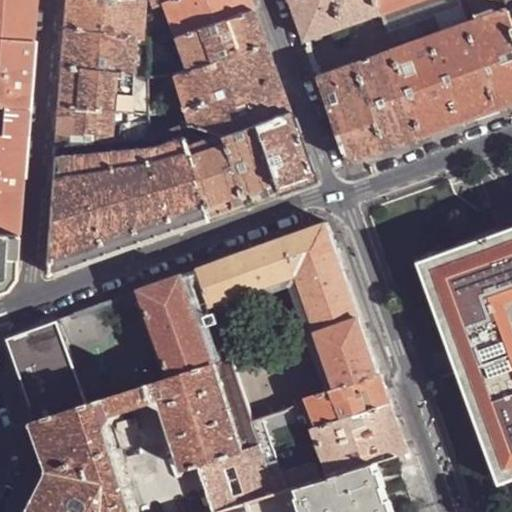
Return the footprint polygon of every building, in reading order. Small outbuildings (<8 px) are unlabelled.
[(0,0),(0,230),(19,231),(35,0),(0,0)] [(132,34),(144,35),(152,4),(150,0),(64,0),(64,8),(63,26),(132,34)] [(249,0),(164,0),(160,2),(172,34),(252,8),(249,0)] [(291,0),(298,18),(306,39),(382,12),(378,0),(291,0)] [(511,16),(509,9),(499,13),(497,7),(478,14),(480,19),(471,22),(463,0),(378,0),(382,12),(395,49),(426,135),(451,126),(511,103),(511,16)] [(507,4),(497,7),(499,13),(509,9),(507,4)] [(257,22),(252,8),(172,34),(185,67),(264,41),(257,22)] [(118,108),(117,137),(148,134),(144,35),(132,34),(63,26),(59,68),(57,105),(118,108)] [(275,72),(264,41),(185,67),(172,71),(187,120),(188,123),(205,128),(216,132),(217,133),(253,121),(288,109),(275,72)] [(350,161),(426,135),(395,49),(319,76),(336,122),(350,161)] [(54,144),(117,137),(118,108),(57,105),(55,127),(54,144)] [(312,176),(288,109),(253,121),(275,189),(297,181),(312,176)] [(183,143),(207,135),(205,128),(188,123),(187,120),(176,124),(179,133),(183,143)] [(275,189),(253,121),(217,133),(216,132),(207,135),(183,143),(205,214),(216,210),(257,195),(275,189)] [(108,249),(205,214),(183,143),(179,133),(150,144),(53,155),(50,199),(45,272),(108,249)] [(511,219),(510,221),(511,227),(511,228),(500,233),(425,260),(452,336),(465,371),(504,480),(511,477),(511,219)] [(330,223),(287,237),(301,275),(341,389),(383,375),(355,293),(330,223)] [(0,288),(1,288),(17,268),(19,231),(0,230),(0,288)] [(144,289),(176,376),(218,362),(215,354),(231,348),(216,306),(301,275),(287,237),(200,269),(144,289)] [(46,324),(57,328),(133,302),(134,301),(144,289),(46,324)] [(144,289),(134,301),(162,381),(176,376),(144,289)] [(46,324),(8,338),(38,422),(76,409),(69,391),(46,324)] [(69,391),(78,388),(57,328),(46,324),(69,391)] [(250,408),(274,401),(254,345),(230,353),(232,358),(233,357),(250,408)] [(232,358),(218,362),(245,452),(262,447),(263,446),(255,422),(250,408),(233,357),(232,358)] [(158,382),(152,384),(157,401),(166,406),(186,472),(202,466),(245,452),(218,362),(176,376),(162,381),(158,382)] [(69,391),(76,409),(112,397),(152,384),(158,382),(151,364),(78,388),(69,391)] [(394,404),(383,375),(341,389),(313,398),(323,427),(394,404)] [(274,401),(250,408),(255,422),(290,411),(310,400),(307,389),(274,401)] [(38,422),(54,468),(54,472),(32,511),(140,511),(133,489),(113,425),(117,414),(112,397),(76,409),(38,422)] [(317,429),(323,427),(313,398),(310,400),(290,411),(255,422),(263,446),(317,429)] [(323,427),(317,429),(334,476),(380,462),(397,456),(411,452),(394,404),(323,427)] [(126,424),(125,423),(124,423),(126,428),(127,427),(127,428),(139,425),(138,421),(139,421),(139,418),(136,419),(137,420),(126,424)] [(263,446),(262,447),(279,494),(299,488),(334,476),(317,429),(263,446)] [(245,452),(202,466),(217,511),(223,511),(249,503),(279,494),(262,447),(245,452)] [(334,476),(299,488),(302,496),(300,497),(304,511),(307,511),(395,511),(380,462),(334,476)] [(186,472),(133,489),(140,511),(217,511),(202,466),(186,472)] [(279,494),(249,503),(251,511),(307,511),(304,511),(300,497),(302,496),(299,488),(279,494)] [(251,511),(249,503),(223,511),(251,511)]
